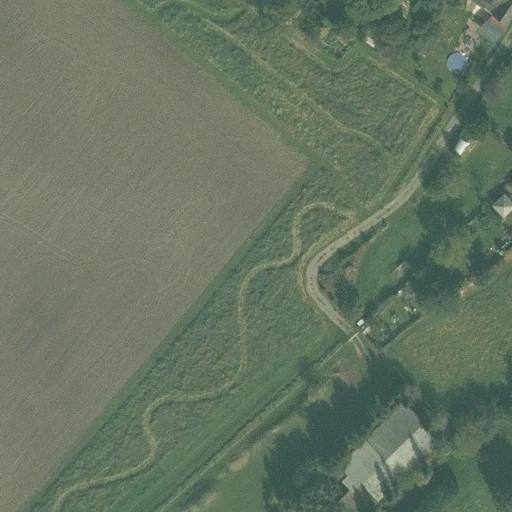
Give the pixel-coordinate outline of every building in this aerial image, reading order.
[(511,13),(511,0),(471,0),(484,9),(478,18),(493,24),(487,40),(493,43),(511,13)] [(493,24),(478,18),(468,14),(452,51),(478,62),(487,40),(493,24)] [(411,48),(424,57),(435,39),(423,31),(411,48)] [(467,142),(459,137),(452,149),(459,154),(467,142)] [(511,208),(511,202),(503,193),(491,205),(503,218),(511,208)] [(341,511),(364,511),(438,443),(401,404),(337,464),(347,474),(341,480),(349,489),(334,504),(341,511)]
